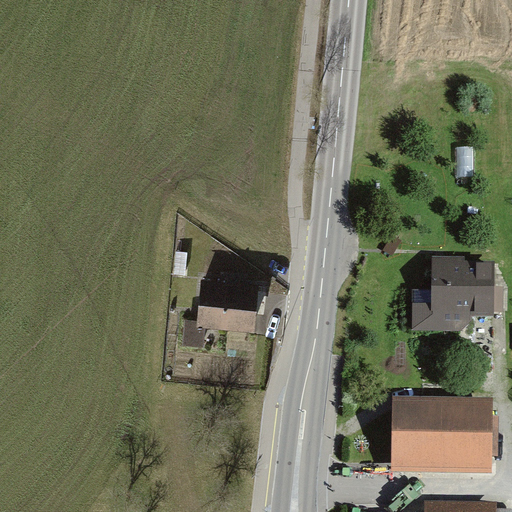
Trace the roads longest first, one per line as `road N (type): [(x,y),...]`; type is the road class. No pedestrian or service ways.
road 1 (tertiary): [(347,0),(296,511)]
road 2 (track): [(322,287),(158,185),(0,67)]
